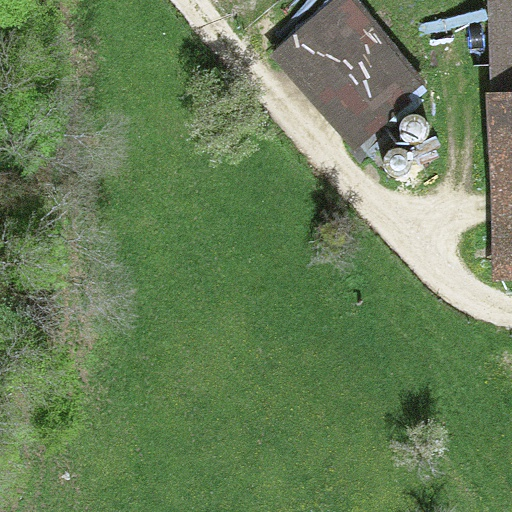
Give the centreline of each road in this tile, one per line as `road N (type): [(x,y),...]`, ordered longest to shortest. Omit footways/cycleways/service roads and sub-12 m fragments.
road 1 (residential): [(511,309),(431,265),(327,158)]
road 2 (track): [(327,158),(199,0)]
